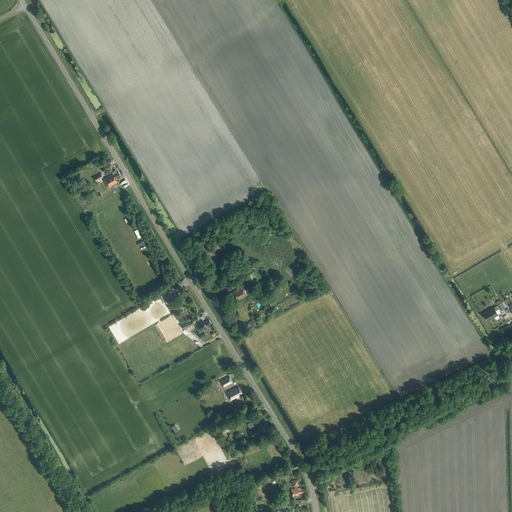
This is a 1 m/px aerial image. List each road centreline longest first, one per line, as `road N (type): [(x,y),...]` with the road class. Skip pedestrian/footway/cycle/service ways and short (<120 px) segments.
road 1 (unclassified): [(316,511),(309,474),(22,0)]
road 2 (track): [(309,474),(460,403),(511,356)]
